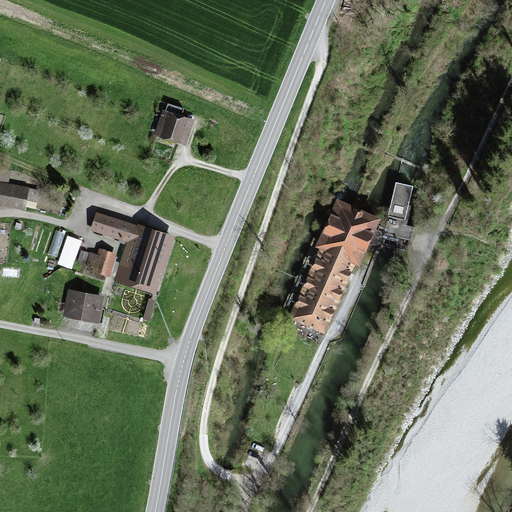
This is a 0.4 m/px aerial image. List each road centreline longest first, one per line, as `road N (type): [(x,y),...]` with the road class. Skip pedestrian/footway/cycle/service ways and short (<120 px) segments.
road 1 (primary): [(154,511),(191,335),(326,0)]
road 2 (track): [(511,79),(309,511)]
road 3 (track): [(183,361),(0,323)]
road 4 (unknown): [(376,153),(480,0)]
